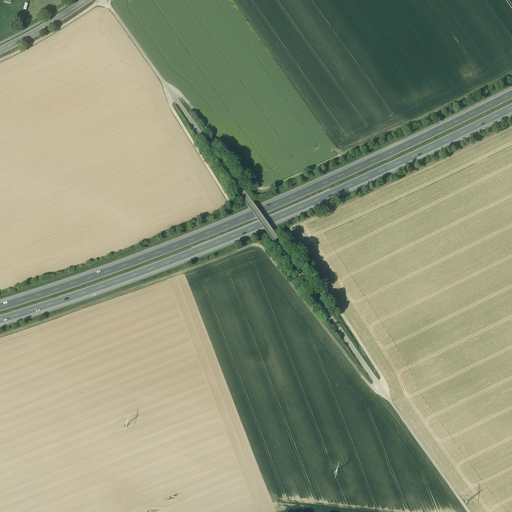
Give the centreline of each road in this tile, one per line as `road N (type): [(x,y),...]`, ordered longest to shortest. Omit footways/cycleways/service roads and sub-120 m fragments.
road 1 (track): [(0,336),(255,245),(360,374),(382,388),(385,380),(295,232),(511,131)]
road 2 (track): [(105,0),(468,511)]
road 3 (motorway): [(0,322),(232,240),(511,110)]
road 4 (motorway): [(511,97),(310,194),(0,309)]
road 5 (track): [(511,78),(268,190),(186,97),(175,96),(175,109),(233,204)]
